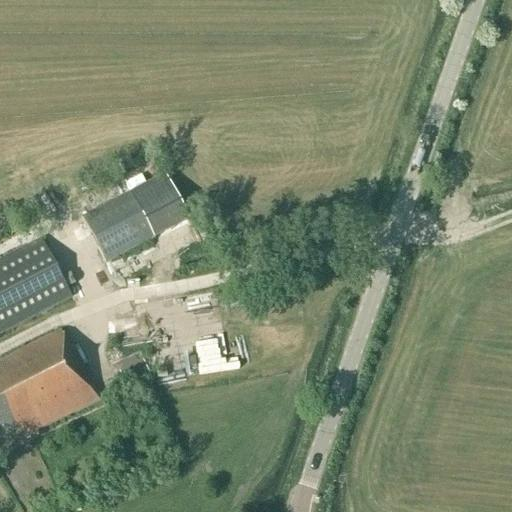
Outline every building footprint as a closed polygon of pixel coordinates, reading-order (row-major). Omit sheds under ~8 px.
[(165,177),(130,197),(153,240),(189,221),(165,177)] [(105,266),(153,240),(130,197),(82,221),(105,266)] [(0,335),(70,300),(40,242),(0,262),(0,335)] [(249,343),(250,366),(279,365),(277,327),(256,328),(257,342),(249,343)] [(68,351),(60,333),(0,363),(0,439),(15,432),(19,442),(99,403),(72,349),(68,351)]
